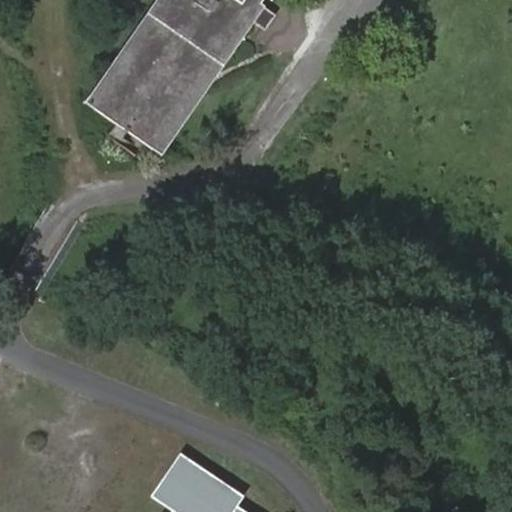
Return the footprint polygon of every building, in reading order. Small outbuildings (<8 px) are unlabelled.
[(157,0),(87,104),(94,109),(169,0),(157,0)] [(169,0),(94,109),(118,125),(144,143),(154,149),(257,3),(261,6),(265,0),(169,0)] [(265,9),(261,6),(257,3),(154,149),(164,155),(256,22),(265,9)] [(271,13),(265,9),(256,22),(261,27),(271,13)] [(134,157),(144,143),(118,125),(109,138),(134,157)] [(175,508),(172,511),(233,511),(237,506),(177,464),(156,494),(175,508)]
